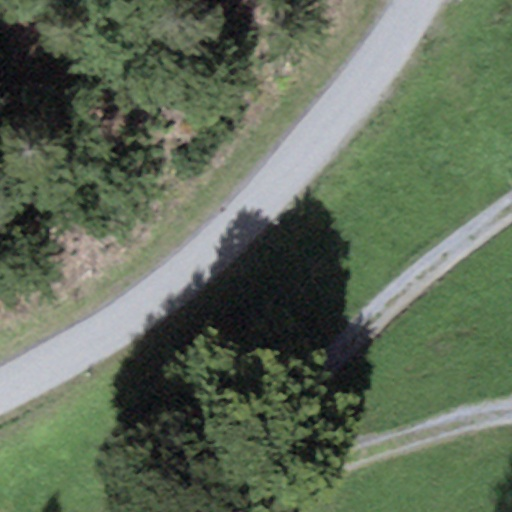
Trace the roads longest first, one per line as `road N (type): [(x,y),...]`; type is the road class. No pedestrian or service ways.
road 1 (unclassified): [(0,399),(112,325),(238,223),(369,71),(415,0)]
road 2 (track): [(511,205),(413,277),(174,511)]
road 3 (track): [(185,501),(247,497),(511,414)]
